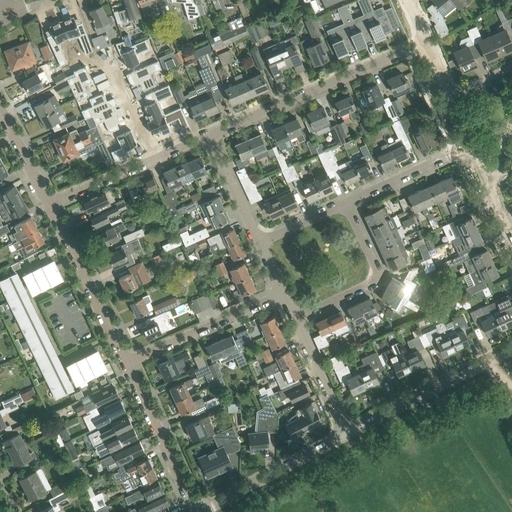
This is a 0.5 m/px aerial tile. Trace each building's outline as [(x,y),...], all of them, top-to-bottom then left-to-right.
[(136,23),(142,21),(141,18),(135,0),(123,0),(125,5),(124,5),(125,6),(126,9),(118,11),(121,21),(135,17),(136,23)] [(138,0),(138,1),(143,15),(150,12),(150,14),(154,13),(149,0),(138,0)] [(149,0),(154,13),(156,18),(173,12),(166,0),(149,0)] [(182,0),(183,2),(188,19),(200,15),(196,5),(194,0),(182,0)] [(194,0),(196,5),(200,15),(205,14),(200,0),(194,0)] [(217,0),(212,0),(216,10),(220,8),(220,6),(217,0)] [(249,15),(243,0),(237,0),(236,1),(243,17),(249,15)] [(315,0),(313,0),(310,1),(314,11),(319,9),(315,0)] [(393,30),(387,16),(394,13),(391,7),(384,10),(382,6),(373,10),(368,0),(357,0),(363,14),(374,39),(375,41),(383,38),(382,35),(393,30)] [(435,24),(434,25),(439,38),(444,35),(449,33),(442,15),(454,5),(459,12),(464,8),(457,0),(431,0),(434,3),(426,8),(432,15),(430,16),(435,24)] [(346,4),(338,7),(355,47),(356,49),(365,46),(364,43),(374,39),(363,14),(352,19),(346,4)] [(111,28),(106,17),(102,6),(90,11),(93,18),(92,18),(93,20),(96,26),(94,27),(97,34),(111,28)] [(355,47),(338,7),(337,8),(343,23),(326,30),(338,57),(346,54),(345,51),(355,47)] [(224,45),(249,34),(247,28),(246,28),(241,16),(227,22),(231,32),(220,36),(224,45)] [(315,16),(305,21),(312,37),(322,32),(315,16)] [(73,18),(62,23),(65,31),(74,27),(75,28),(76,27),(80,34),(77,35),(85,54),(92,51),(82,23),(76,25),(73,18)] [(499,33),(492,36),(500,55),(511,49),(511,45),(509,39),(511,38),(511,29),(508,20),(502,23),(502,24),(500,24),(499,26),(498,28),(498,30),(499,33)] [(53,35),(47,37),(60,66),(67,64),(59,43),(57,44),(54,36),(56,36),(56,35),(65,31),(62,23),(50,27),(53,35)] [(253,25),(247,28),(249,34),(250,34),(253,41),(259,38),(253,25)] [(145,27),(133,32),(138,42),(145,40),(150,38),(145,27)] [(500,55),(492,36),(482,40),(476,27),(467,31),(469,36),(477,54),(482,51),(487,61),(500,55)] [(218,31),(207,36),(213,50),(224,45),(220,36),(218,31)] [(125,48),(132,45),(128,33),(121,36),(123,41),(125,48)] [(102,35),(91,39),(96,50),(106,46),(102,36),(102,35)] [(304,69),(293,45),(299,42),(298,42),(296,35),(283,40),(286,47),(280,50),(279,50),(285,64),(292,61),(297,72),(304,69)] [(308,38),(299,42),(302,50),(307,48),(313,63),(327,57),(318,36),(309,40),(308,38)] [(458,44),(461,49),(462,52),(455,55),(458,63),(459,65),(462,72),(476,65),(472,56),(477,54),(469,36),(460,40),(458,44)] [(123,41),(115,44),(120,54),(121,54),(127,68),(139,62),(136,54),(148,49),(145,40),(138,42),(132,45),(125,48),(123,41)] [(34,61),(31,52),(28,42),(19,45),(20,49),(6,54),(12,70),(24,65),(24,68),(33,64),(32,62),(34,61)] [(280,50),(277,43),(263,49),(276,81),(283,78),(279,67),(285,64),(279,50),(280,50)] [(195,58),(197,57),(203,54),(209,52),(211,51),(208,44),(192,51),(193,53),(195,58)] [(47,45),(39,48),(45,61),(52,58),(47,45)] [(218,54),(220,60),(232,55),(229,49),(218,54)] [(257,49),(251,51),(259,69),(264,67),(257,49)] [(172,51),(158,57),(162,67),(164,70),(177,64),(172,51)] [(174,54),(175,56),(179,65),(184,63),(179,52),(174,54)] [(193,53),(183,57),(185,62),(195,58),(193,53)] [(203,54),(197,57),(202,68),(211,88),(216,86),(207,65),(203,54)] [(232,55),(220,60),(222,65),(234,60),(232,55)] [(158,61),(126,75),(131,87),(136,85),(140,83),(143,90),(155,85),(150,74),(153,73),(161,69),(158,61)] [(35,66),(26,70),(28,77),(38,73),(35,66)] [(75,76),(67,79),(77,101),(89,96),(84,85),(92,82),(85,66),(73,71),(75,76)] [(211,88),(202,68),(198,70),(204,83),(194,87),(195,89),(206,115),(218,110),(212,96),(214,95),(210,88),(211,88)] [(64,73),(49,80),(53,87),(55,86),(67,79),(65,76),(64,73)] [(261,73),(249,79),(255,94),(268,89),(261,73)] [(387,80),(391,89),(393,94),(395,93),(396,97),(411,90),(407,80),(405,80),(402,73),(387,80)] [(37,74),(31,77),(22,82),(28,93),(43,85),(37,74)] [(234,77),(237,84),(244,99),(255,94),(249,79),(244,81),(241,74),(234,77)] [(67,79),(55,86),(58,92),(70,85),(67,79)] [(225,89),(227,95),(231,104),(244,99),(237,84),(225,89)] [(363,89),(362,90),(370,107),(376,104),(377,106),(383,103),(384,103),(383,100),(376,84),(370,87),(370,86),(368,87),(368,88),(363,90),(363,89)] [(147,104),(144,106),(150,121),(164,114),(159,101),(164,98),(172,95),(168,85),(145,95),(145,96),(149,104),(147,104)] [(180,88),(173,91),(177,103),(183,101),(187,110),(188,110),(189,113),(192,121),(195,120),(196,120),(206,115),(195,89),(188,92),(188,93),(183,96),(180,88)] [(92,106),(81,111),(85,119),(92,116),(115,106),(117,105),(115,100),(108,103),(103,93),(89,99),(92,106)] [(35,106),(40,116),(54,109),(60,106),(54,95),(48,99),(35,106)] [(350,96),(335,102),(339,111),(341,115),(341,117),(349,113),(353,121),(359,118),(354,105),(350,96)] [(389,98),(383,100),(384,103),(383,103),(392,123),(398,120),(399,120),(392,105),(391,103),(389,98)] [(392,105),(399,120),(401,119),(399,114),(403,113),(398,100),(391,103),(392,105)] [(54,109),(40,116),(46,127),(59,120),(62,128),(77,122),(75,115),(66,118),(60,106),(54,109)] [(115,106),(92,116),(96,124),(104,121),(109,132),(119,128),(116,122),(125,118),(121,109),(117,111),(116,109),(115,106)] [(315,131),(330,125),(323,107),(307,114),(315,131)] [(150,121),(147,122),(152,134),(160,131),(162,135),(170,132),(167,123),(178,118),(182,128),(188,125),(180,108),(170,112),(164,114),(150,121)] [(401,119),(399,120),(405,134),(412,131),(406,117),(401,119)] [(296,119),(283,124),(289,138),(296,135),(299,142),(305,139),(296,119)] [(364,134),(372,131),(367,120),(359,123),(364,134)] [(392,123),(391,123),(398,138),(405,134),(399,120),(398,120),(392,123)] [(338,125),(343,137),(349,134),(344,122),(338,125)] [(283,124),(271,129),(277,144),(289,138),(283,124)] [(331,127),(338,146),(343,144),(345,143),(337,125),(331,127)] [(76,129),(54,140),(58,150),(98,132),(96,126),(85,131),(85,130),(78,133),(76,129)] [(434,144),(427,127),(413,133),(421,150),(434,144)] [(382,133),(380,128),(372,132),(375,138),(383,135),(382,133)] [(121,147),(111,152),(115,162),(132,155),(128,148),(137,144),(130,130),(116,136),(121,147)] [(98,132),(58,150),(63,161),(66,159),(77,154),(78,155),(94,148),(93,146),(97,144),(101,152),(107,149),(99,131),(98,132)] [(260,134),(247,139),(253,154),(256,160),(268,154),(269,154),(267,150),(264,143),(260,134)] [(396,142),(388,146),(395,161),(409,155),(406,150),(411,147),(405,134),(398,138),(395,140),(396,142)] [(253,154),(247,139),(235,145),(241,158),(235,161),(238,168),(250,163),(247,157),(253,154)] [(306,142),(311,153),(307,155),(308,158),(318,154),(314,146),(312,139),(306,142)] [(343,144),(346,150),(352,147),(349,141),(345,143),(343,144)] [(378,157),(378,158),(382,167),(395,161),(388,146),(387,143),(380,146),(384,154),(378,157)] [(352,162),(351,162),(359,178),(372,172),(367,162),(372,160),(365,144),(359,147),(363,156),(352,162)] [(275,146),(272,148),(275,155),(281,170),(287,168),(287,167),(281,153),(278,154),(275,146)] [(272,148),(267,150),(269,154),(268,154),(270,158),(275,155),(272,148)] [(330,149),(324,152),(329,163),(334,173),(337,179),(342,177),(343,177),(346,184),(359,178),(351,162),(352,162),(351,160),(338,166),(330,149)] [(318,155),(323,166),(328,164),(329,163),(324,152),(318,155)] [(200,157),(187,162),(194,177),(206,172),(200,157)] [(187,162),(175,167),(182,182),(194,177),(187,162)] [(2,163),(0,164),(0,182),(1,182),(0,179),(0,178),(8,175),(2,163)] [(287,167),(287,168),(293,181),(298,178),(293,166),(292,166),(287,167)] [(182,182),(175,167),(163,172),(170,188),(182,182)] [(281,171),(287,183),(293,181),(287,168),(281,170),(282,170),(281,171)] [(251,175),(240,180),(243,186),(254,181),(251,175)] [(328,175),(315,181),(321,195),(334,189),(328,175)] [(451,176),(441,181),(448,196),(451,204),(453,203),(462,199),(458,191),(451,176)] [(142,186),(146,193),(157,188),(152,177),(144,180),(146,184),(142,186)] [(254,181),(243,186),(251,204),(262,199),(254,181)] [(302,187),(305,192),(309,201),(321,195),(315,181),(302,187)] [(441,181),(430,186),(437,201),(448,196),(441,181)] [(0,208),(21,198),(14,186),(0,193),(0,208)] [(213,186),(204,190),(202,191),(204,196),(206,195),(216,191),(213,186)] [(430,186),(419,191),(427,210),(432,208),(430,204),(437,201),(430,186)] [(102,210),(103,212),(117,205),(109,189),(104,192),(104,191),(83,201),(84,204),(82,204),(85,209),(86,209),(88,213),(93,210),(94,213),(102,210)] [(166,193),(161,196),(165,203),(164,204),(169,213),(175,210),(176,210),(174,205),(178,203),(172,191),(166,193)] [(291,191),(279,197),(285,212),(298,206),(291,191)] [(419,191),(408,196),(415,211),(420,208),(424,217),(426,216),(429,221),(435,218),(432,212),(429,213),(427,210),(419,191)] [(192,202),(196,200),(200,199),(197,193),(190,196),(192,202)] [(203,203),(208,215),(223,208),(218,196),(203,203)] [(265,203),(264,200),(260,202),(265,213),(269,211),(272,218),(285,212),(279,197),(265,203)] [(21,198),(0,208),(0,212),(5,222),(12,218),(18,215),(27,210),(21,198)] [(399,200),(404,212),(410,209),(404,198),(399,200)] [(196,200),(192,202),(185,206),(187,211),(199,206),(196,200)] [(474,201),(459,206),(461,212),(476,207),(474,201)] [(117,205),(103,212),(90,218),(95,228),(110,221),(108,217),(119,211),(126,208),(123,202),(117,205)] [(163,226),(173,222),(164,204),(147,211),(150,216),(158,212),(162,210),(164,213),(165,212),(168,220),(161,223),(163,226)] [(364,216),(370,227),(384,220),(385,221),(390,218),(384,207),(364,216)] [(229,220),(223,208),(208,215),(204,217),(206,223),(211,221),(214,227),(229,220)] [(465,216),(456,220),(449,223),(456,238),(477,229),(472,217),(467,220),(465,216)] [(15,231),(9,235),(13,242),(15,241),(19,238),(37,229),(31,217),(14,226),(13,226),(14,228),(15,231)] [(384,220),(370,227),(375,238),(396,228),(397,227),(393,217),(390,218),(385,221),(384,220)] [(435,218),(429,221),(433,230),(439,227),(435,218)] [(407,219),(402,222),(403,224),(404,227),(410,225),(409,225),(407,219)] [(104,247),(113,242),(119,240),(114,229),(116,228),(117,231),(124,228),(122,223),(105,230),(106,232),(98,235),(104,247)] [(0,227),(0,234),(10,230),(7,224),(3,226),(0,227)] [(127,242),(127,243),(132,240),(137,238),(144,235),(141,228),(123,236),(125,243),(127,242)] [(185,245),(204,237),(208,235),(205,228),(189,236),(187,231),(180,234),(185,245)] [(396,228),(375,238),(380,249),(395,242),(395,241),(400,239),(401,239),(396,228)] [(13,242),(12,242),(16,250),(17,249),(21,257),(35,250),(33,247),(35,247),(44,242),(37,229),(19,238),(15,241),(13,242)] [(239,241),(233,229),(222,234),(221,232),(207,238),(210,245),(216,242),(220,250),(227,247),(239,241)] [(477,229),(456,238),(459,245),(465,242),(467,247),(482,240),(477,229)] [(204,237),(185,245),(185,246),(188,252),(200,247),(207,244),(204,237)] [(141,248),(137,238),(132,240),(127,243),(122,245),(122,246),(116,248),(118,251),(108,255),(114,268),(125,262),(126,266),(134,262),(130,253),(141,248)] [(180,238),(170,242),(173,248),(182,244),(180,238)] [(424,244),(427,250),(435,247),(430,238),(423,241),(424,244)] [(395,242),(380,249),(385,260),(400,253),(400,252),(405,250),(400,239),(395,241),(395,242)] [(239,241),(227,247),(233,259),(244,254),(239,241)] [(461,248),(450,253),(452,259),(451,259),(452,259),(464,254),(461,248)] [(407,255),(405,250),(400,252),(400,253),(385,260),(390,270),(408,262),(407,258),(407,255)] [(464,254),(452,259),(454,265),(463,261),(469,273),(473,271),(473,272),(493,263),(487,250),(482,252),(482,251),(479,253),(479,254),(472,257),(466,260),(464,254)] [(163,253),(153,257),(156,263),(166,259),(163,253)] [(430,257),(420,262),(422,267),(432,262),(430,257)] [(52,284),(62,279),(53,260),(43,265),(52,284)] [(125,292),(134,288),(150,280),(141,261),(128,268),(130,273),(119,279),(125,292)] [(211,267),(214,272),(225,267),(222,262),(211,267)] [(435,267),(432,262),(422,267),(428,280),(439,275),(435,267)] [(243,263),(234,267),(230,269),(236,282),(249,276),(243,263)] [(465,289),(469,296),(487,287),(484,281),(490,278),(491,279),(494,278),(493,277),(498,275),(493,263),(473,272),(473,271),(469,273),(474,284),(465,289)] [(43,265),(33,270),(42,288),(52,284),(43,265)] [(435,267),(439,275),(438,274),(444,271),(441,265),(440,266),(439,265),(435,267)] [(214,272),(212,273),(214,278),(227,273),(225,267),(214,272)] [(183,277),(188,282),(195,276),(194,276),(196,274),(192,269),(183,277)] [(23,275),(32,293),(42,288),(33,270),(23,275)] [(16,274),(0,281),(0,283),(8,301),(25,292),(16,274)] [(239,289),(233,291),(236,298),(246,293),(251,291),(255,289),(249,276),(236,282),(239,289)] [(392,277),(386,288),(401,296),(405,298),(407,300),(416,284),(405,278),(402,283),(401,282),(392,277)] [(482,289),(486,297),(491,295),(488,287),(482,289)] [(402,304),(405,298),(401,296),(386,288),(380,299),(393,305),(391,308),(398,312),(402,304)] [(25,292),(8,301),(17,319),(34,311),(25,292)] [(213,309),(219,306),(213,293),(208,295),(207,294),(206,294),(207,296),(211,305),(213,309)] [(148,294),(139,299),(130,303),(137,317),(149,311),(145,304),(151,301),(148,294)] [(206,294),(201,296),(206,308),(211,305),(207,296),(206,294)] [(488,304),(490,309),(493,314),(493,315),(500,330),(511,324),(511,321),(509,316),(511,314),(511,305),(507,295),(498,300),(496,301),(488,304)] [(201,310),(206,308),(201,296),(196,299),(201,310)] [(460,299),(464,309),(471,306),(466,296),(460,299)] [(178,305),(175,297),(153,307),(156,314),(178,305)] [(370,316),(377,313),(374,307),(372,304),(370,298),(358,303),(365,319),(369,327),(369,328),(373,326),(372,325),(374,324),(370,316)] [(190,301),(191,304),(195,313),(201,310),(196,299),(190,301)] [(376,302),(372,304),(374,307),(377,313),(382,311),(376,302)] [(365,319),(358,303),(347,308),(355,323),(365,319)] [(419,306),(418,309),(423,312),(426,306),(420,303),(419,306)] [(490,309),(488,304),(482,307),(470,313),(475,324),(481,322),(487,336),(500,330),(493,315),(490,309)] [(426,306),(423,312),(429,315),(431,309),(426,306)] [(387,308),(384,314),(389,318),(390,317),(393,312),(388,309),(387,308)] [(153,323),(142,328),(147,339),(168,329),(163,319),(167,317),(165,311),(151,318),(153,323)] [(336,335),(348,330),(340,312),(328,317),(335,333),(336,335)] [(45,332),(36,313),(19,322),(28,340),(45,332)] [(444,324),(449,335),(456,350),(469,344),(462,330),(468,327),(463,316),(451,321),(444,324)] [(260,323),(266,336),(279,330),(273,317),(260,323)] [(321,334),(313,338),(318,349),(328,344),(325,337),(335,333),(328,317),(315,323),(321,334)] [(425,333),(422,335),(427,346),(436,342),(443,356),(456,350),(449,335),(442,339),(437,328),(425,333)] [(235,334),(238,339),(240,345),(251,340),(246,329),(235,334)] [(279,330),(266,336),(272,349),(285,343),(279,330)] [(28,340),(16,346),(19,351),(23,349),(23,350),(30,346),(37,359),(54,350),(45,332),(28,340)] [(232,335),(218,341),(205,346),(209,356),(212,361),(218,358),(220,362),(220,363),(234,357),(239,367),(246,363),(241,351),(243,350),(240,345),(238,339),(234,340),(232,335)] [(411,353),(405,356),(411,370),(424,365),(418,350),(427,346),(422,335),(406,342),(411,353)] [(398,376),(411,370),(405,356),(401,347),(394,350),(393,348),(381,354),(378,355),(382,365),(386,364),(386,365),(392,362),(398,376)] [(257,360),(263,357),(270,354),(267,348),(254,354),(257,360)] [(288,350),(279,354),(274,356),(277,361),(269,365),(271,370),(267,372),(268,375),(280,369),(294,363),(288,350)] [(94,352),(87,356),(96,374),(106,369),(99,355),(97,351),(94,353),(94,352)] [(165,379),(174,375),(187,369),(183,360),(189,357),(187,352),(159,364),(165,379)] [(64,371),(55,353),(38,361),(47,379),(64,371)] [(334,368),(335,370),(340,382),(346,380),(353,394),(365,388),(358,372),(351,376),(346,365),(344,366),(339,354),(336,355),(327,360),(331,369),(334,368)] [(356,368),(358,372),(365,388),(379,382),(372,368),(378,365),(373,354),(361,359),(364,365),(356,368)] [(96,374),(87,356),(77,360),(86,378),(96,374)] [(86,378),(77,360),(67,365),(76,383),(86,378)] [(216,363),(207,367),(210,372),(213,378),(221,374),(221,373),(216,363)] [(280,369),(273,372),(281,390),(299,381),(298,377),(300,376),(294,363),(280,369)] [(210,372),(207,367),(206,367),(205,366),(194,371),(197,378),(210,372)] [(73,389),(64,371),(47,379),(56,398),(73,389)] [(169,388),(175,401),(189,395),(186,388),(193,385),(190,379),(184,382),(169,388)] [(292,402),(310,393),(306,385),(302,387),(299,381),(281,390),(278,391),(282,399),(289,396),(292,402)] [(93,400),(82,405),(86,413),(89,411),(96,407),(97,407),(97,405),(118,396),(113,385),(112,386),(111,384),(101,388),(102,391),(91,396),(93,400)] [(20,393),(23,401),(35,395),(32,388),(20,393)] [(19,393),(1,401),(4,409),(22,400),(19,393)] [(267,394),(259,398),(264,408),(257,412),(256,433),(248,434),(250,452),(261,451),(261,446),(268,445),(267,432),(277,431),(277,414),(274,408),(267,394)] [(189,395),(175,401),(181,414),(183,413),(186,418),(206,409),(203,402),(201,398),(199,398),(192,402),(190,396),(189,395)] [(218,395),(203,402),(206,409),(221,402),(218,395)] [(96,407),(89,411),(90,413),(83,416),(84,418),(89,430),(110,420),(109,418),(125,411),(120,400),(104,407),(107,413),(101,416),(96,407)] [(305,413),(288,423),(293,433),(296,431),(298,433),(309,427),(307,424),(320,417),(315,408),(314,408),(310,400),(301,405),(305,413)] [(206,409),(209,416),(219,412),(225,409),(221,402),(206,409)] [(57,409),(49,413),(56,427),(60,425),(63,423),(57,409)] [(132,427),(127,416),(112,423),(114,427),(100,434),(98,429),(88,434),(94,445),(103,440),(132,427)] [(199,419),(195,421),(186,425),(192,439),(198,437),(200,441),(207,437),(215,434),(209,421),(210,421),(208,416),(199,420),(199,419)] [(27,427),(25,423),(16,428),(18,432),(27,427)] [(198,458),(207,478),(219,472),(219,473),(227,470),(226,469),(232,466),(227,454),(240,447),(240,442),(232,426),(217,433),(223,446),(198,458)] [(66,428),(60,430),(64,439),(70,437),(66,428)] [(124,432),(94,447),(95,448),(94,450),(96,454),(98,455),(99,456),(138,438),(133,428),(124,432)] [(19,433),(9,438),(1,443),(5,452),(10,450),(12,453),(31,443),(27,436),(22,439),(19,433)] [(71,440),(64,443),(67,449),(71,457),(77,454),(74,446),(71,440)] [(139,441),(102,459),(105,464),(115,460),(117,464),(130,458),(144,452),(139,441)] [(31,443),(12,453),(13,456),(9,458),(14,468),(32,458),(29,452),(34,449),(31,443)] [(112,474),(111,475),(113,479),(116,484),(121,482),(127,479),(152,468),(147,458),(138,462),(137,463),(135,459),(112,471),(112,474)] [(83,467),(76,471),(83,484),(88,482),(88,481),(90,480),(83,467)] [(152,468),(127,479),(132,489),(156,478),(152,468)] [(35,470),(19,478),(30,499),(47,491),(35,470)] [(69,479),(49,489),(53,497),(73,486),(69,479)] [(144,487),(131,493),(124,497),(128,504),(145,495),(147,499),(163,491),(158,481),(144,488),(144,487)] [(88,482),(83,484),(89,496),(94,494),(88,482)] [(51,506),(39,511),(55,511),(60,509),(57,503),(71,495),(72,496),(84,490),(81,483),(48,500),(51,506)] [(101,492),(89,498),(95,510),(100,508),(106,505),(102,498),(104,497),(101,492)] [(164,494),(129,511),(158,511),(161,511),(160,508),(169,504),(164,494)]
